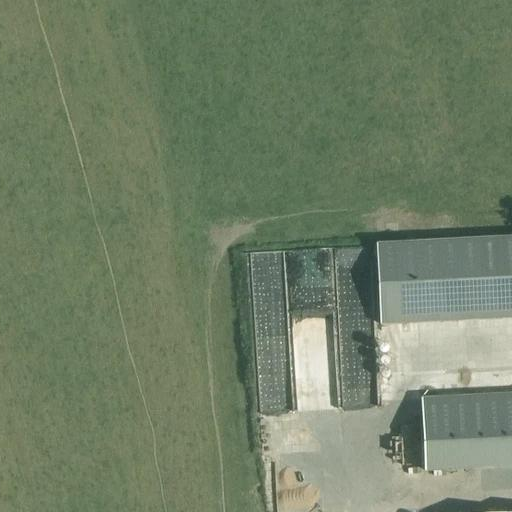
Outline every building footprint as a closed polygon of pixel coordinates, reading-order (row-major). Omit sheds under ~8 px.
[(332,237),(293,238),(295,299),(299,299),(302,391),(338,389),(332,237)] [(380,325),(511,318),(511,238),(376,245),(380,325)] [(292,369),(265,368),(264,402),(290,403),(292,369)] [(470,385),(490,384),(489,371),(469,373),(470,385)] [(511,466),(511,395),(420,400),(424,471),(511,466)]
